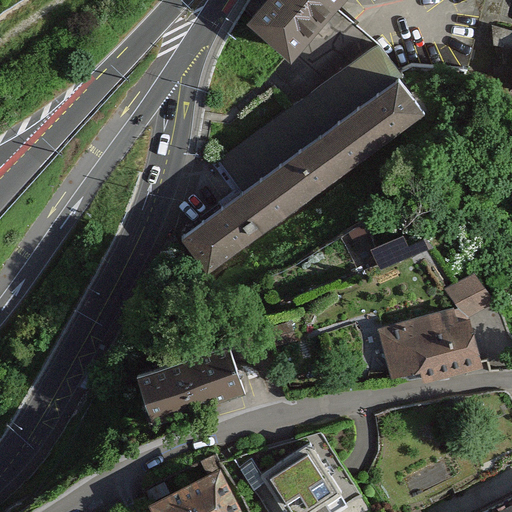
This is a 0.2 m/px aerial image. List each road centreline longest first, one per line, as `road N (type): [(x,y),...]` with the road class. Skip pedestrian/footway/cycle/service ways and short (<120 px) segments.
road 1 (residential): [(63,511),(125,474),(231,435),(391,396),(511,386)]
road 2 (primary): [(1,472),(42,416),(156,204),(182,60)]
road 3 (motorway): [(0,310),(182,60)]
road 4 (primary): [(181,0),(73,115)]
